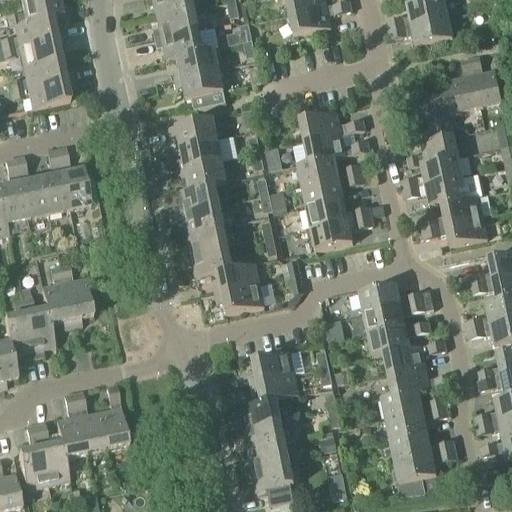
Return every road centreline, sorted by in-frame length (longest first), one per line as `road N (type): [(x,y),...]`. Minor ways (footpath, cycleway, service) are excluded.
road 1 (residential): [(408,270),(377,140),(379,76),(365,0)]
road 2 (residential): [(478,511),(443,300),(408,270)]
road 3 (residential): [(176,349),(294,324),(323,290),(408,270)]
road 4 (residential): [(121,130),(159,308),(176,349)]
road 5 (residential): [(0,425),(26,394),(145,370),(176,349)]
road 6 (residential): [(176,349),(220,511)]
road 7 (residential): [(100,0),(121,130)]
road 8 (residential): [(0,155),(121,130)]
